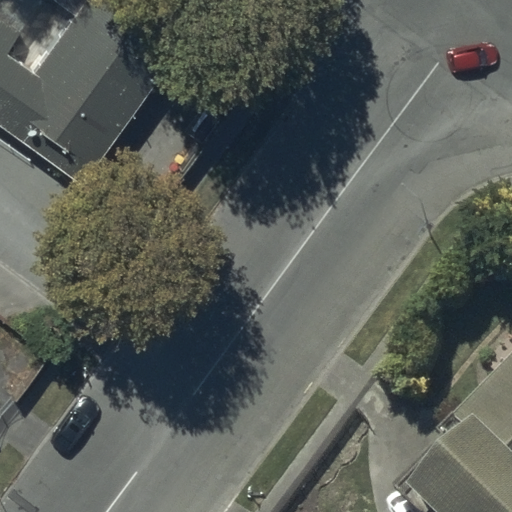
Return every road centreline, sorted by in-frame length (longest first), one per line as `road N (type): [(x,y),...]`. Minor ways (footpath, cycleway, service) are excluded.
road 1 (residential): [(210,372),(473,13)]
road 2 (residential): [(210,372),(0,213)]
road 3 (residential): [(107,511),(210,372)]
